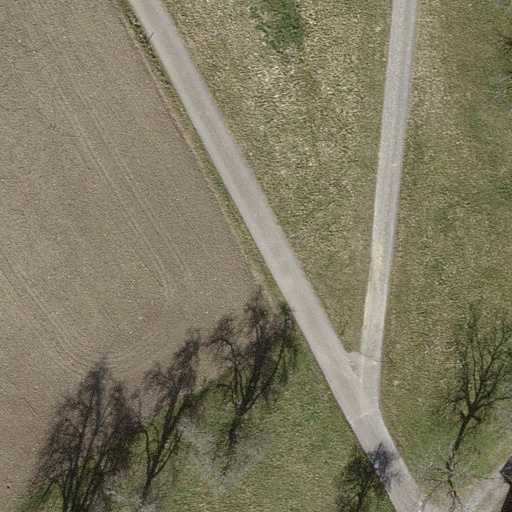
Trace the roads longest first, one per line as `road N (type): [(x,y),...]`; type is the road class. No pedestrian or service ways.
road 1 (track): [(417,511),(145,0)]
road 2 (track): [(357,404),(407,0)]
